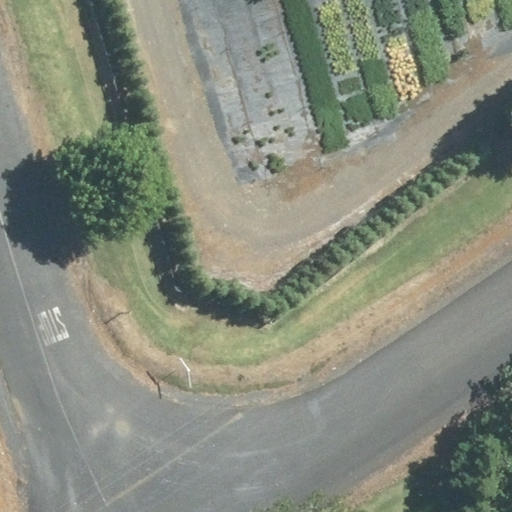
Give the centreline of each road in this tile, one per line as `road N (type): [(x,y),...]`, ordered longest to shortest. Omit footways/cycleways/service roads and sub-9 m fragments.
road 1 (unclassified): [(201,511),(511,287)]
road 2 (unclassified): [(104,511),(0,206)]
